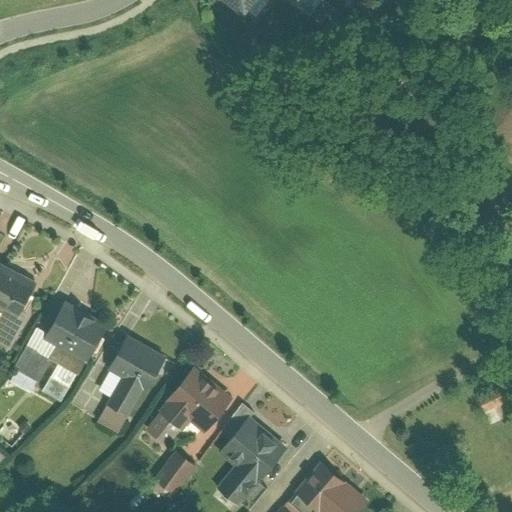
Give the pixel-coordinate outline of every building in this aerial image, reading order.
[(216,0),(242,19),(256,0),(266,0),(270,3),(272,0),(216,0)] [(281,0),(317,28),(334,7),(325,0),(281,0)] [(511,72),(499,61),(453,115),(511,166),(511,72)] [(0,311),(16,319),(32,286),(0,270),(0,311)] [(63,388),(98,330),(57,305),(22,363),(63,388)] [(127,418),(163,359),(125,335),(88,394),(127,418)] [(200,432),(228,397),(190,366),(141,425),(160,441),(181,416),(200,432)] [(234,505),(283,447),(245,415),(213,452),(229,465),(211,486),(234,505)] [(170,493),(191,465),(172,451),(151,479),(170,493)] [(300,511),(357,511),(365,502),(320,465),(289,502),(300,511)] [(296,511),(283,501),(273,511),(296,511)]
